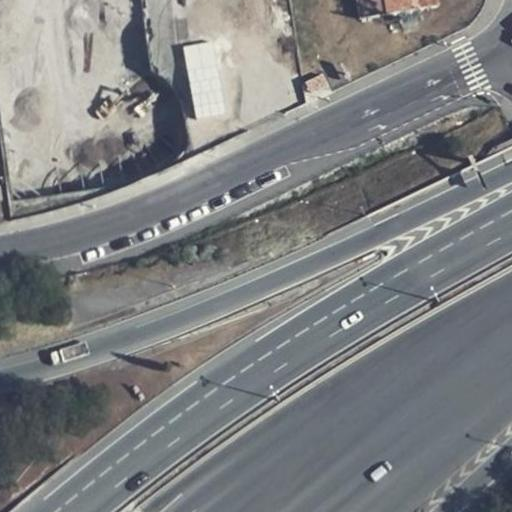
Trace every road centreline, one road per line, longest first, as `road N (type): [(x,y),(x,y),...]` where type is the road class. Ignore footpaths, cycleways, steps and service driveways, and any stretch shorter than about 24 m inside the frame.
road 1 (tertiary): [(0,248),(128,214),(511,36)]
road 2 (motorway): [(511,171),(225,303),(0,377)]
road 3 (motorway): [(511,221),(310,336),(71,511)]
road 4 (motorway): [(292,511),(511,350)]
